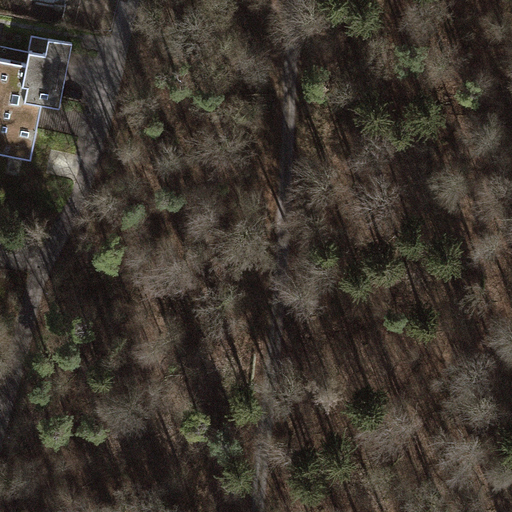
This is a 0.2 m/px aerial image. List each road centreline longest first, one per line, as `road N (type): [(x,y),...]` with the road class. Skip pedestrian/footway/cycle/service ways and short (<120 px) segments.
road 1 (track): [(262,511),(287,301),(291,0)]
road 2 (residential): [(0,426),(38,279),(85,182),(131,0)]
